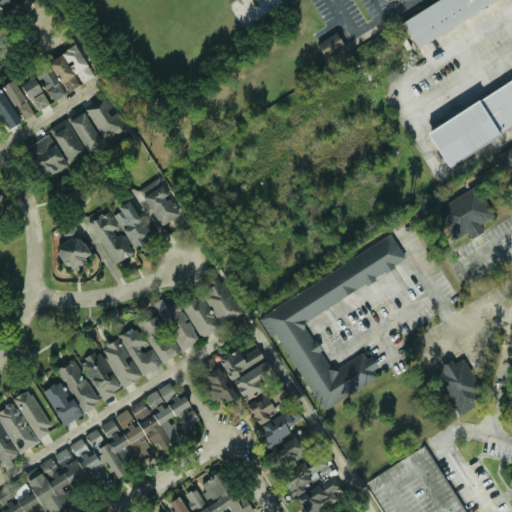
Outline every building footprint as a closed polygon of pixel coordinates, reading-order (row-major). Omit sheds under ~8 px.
[(0,0),(0,2),(3,8),(17,1),(16,0),(0,0)] [(428,0),(400,15),(416,43),(494,0),(428,0)] [(324,55),(344,44),(337,32),(318,42),(324,55)] [(66,91),(82,84),(81,82),(93,76),(78,44),(50,58),(66,91)] [(49,101),(65,95),(51,65),(36,72),(49,101)] [(27,99),(33,97),(38,109),(48,105),(36,76),(21,83),(27,99)] [(511,76),(426,126),(445,161),(511,122),(511,76)] [(33,115),(16,78),(1,85),(0,82),(0,122),(3,129),(33,115)] [(113,109),(107,97),(87,107),(100,134),(121,124),(113,108),(113,109)] [(69,120),(88,150),(103,141),(84,111),(69,120)] [(49,128),(70,162),(86,152),(65,118),(49,128)] [(66,166),(51,134),(27,145),(43,177),(66,166)] [(511,145),(501,152),(511,169),(511,145)] [(170,196),(160,177),(140,187),(159,225),(180,214),(171,195),(170,196)] [(484,231),(480,223),(494,217),(479,186),(437,205),(453,239),(468,231),(471,237),(484,231)] [(133,248),(145,242),(142,236),(148,233),(130,199),(119,205),(121,210),(115,213),(133,248)] [(132,254),(118,227),(109,210),(89,221),(112,264),(132,254)] [(65,265),(70,263),(71,266),(91,257),(76,224),(63,229),(67,239),(55,244),(65,265)] [(322,409),(381,377),(367,351),(332,370),(303,318),(407,261),(394,237),(258,312),(271,336),(279,331),(322,409)] [(241,313),(222,280),(182,303),(201,337),(241,313)] [(155,301),(181,350),(199,340),(178,301),(167,307),(162,297),(155,301)] [(161,362),(177,354),(157,313),(140,321),(161,362)] [(142,375),(161,364),(151,347),(144,352),(142,347),(146,344),(136,325),(119,334),(142,375)] [(101,348),(124,386),(142,375),(130,356),(119,337),(101,348)] [(241,398),(277,382),(260,346),(241,355),(238,348),(221,356),(241,398)] [(112,371),(111,371),(99,350),(81,360),(102,398),(122,388),(112,371)] [(99,402),(75,358),(58,367),(83,411),(99,402)] [(484,401),(461,358),(454,363),(452,359),(434,368),(459,414),(484,401)] [(233,396),(222,366),(204,372),(215,402),(233,396)] [(94,450),(116,479),(128,470),(116,453),(129,443),(146,467),(152,462),(155,450),(184,442),(183,437),(168,417),(175,415),(185,429),(188,428),(200,419),(172,380),(171,378),(147,397),(152,413),(134,426),(129,406),(117,415),(120,428),(112,434),(114,441),(102,444),(94,450)] [(63,425),(83,414),(73,396),(70,398),(61,380),(44,389),(63,425)] [(274,405),(288,396),(282,386),(249,408),(260,423),(278,411),(274,405)] [(37,437),(53,427),(29,388),(13,397),(37,437)] [(135,414),(146,407),(141,399),(130,407),(135,414)] [(36,444),(15,401),(0,408),(0,416),(17,453),(36,444)] [(291,433),(287,426),(302,416),(296,408),(289,412),(286,409),(257,428),(269,447),(291,433)] [(87,433),(93,445),(104,440),(97,427),(87,433)] [(0,463),(19,456),(12,440),(5,443),(0,429),(0,463)] [(78,457),(90,450),(83,437),(71,443),(78,457)] [(110,476),(109,472),(93,452),(75,458),(67,448),(55,452),(52,457),(39,462),(37,467),(25,471),(31,490),(23,496),(15,499),(2,510),(2,511),(21,511),(24,510),(25,511),(35,511),(44,505),(49,511),(55,511),(69,502),(63,486),(70,480),(76,488),(110,476)] [(282,474),(293,496),(305,490),(302,485),(332,470),(325,457),(307,466),(305,462),(282,474)] [(251,511),(226,467),(201,482),(206,490),(200,494),(196,487),(184,493),(195,511),(193,511),(189,511),(180,495),(169,501),(174,510),(170,511),(251,511)] [(511,499),(503,483),(503,476),(508,470),(511,470),(511,499)] [(342,486),(334,474),(297,497),(306,511),(318,511),(339,499),(334,491),(342,486)]
